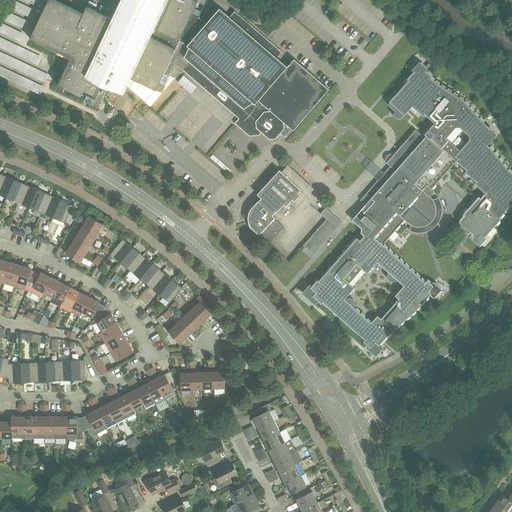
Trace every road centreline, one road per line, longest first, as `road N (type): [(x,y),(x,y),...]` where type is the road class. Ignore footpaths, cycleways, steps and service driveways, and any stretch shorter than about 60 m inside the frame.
road 1 (tertiary): [(342,422),(270,317),(217,263),(117,185),(0,128)]
road 2 (tertiary): [(342,422),(441,360),(511,301)]
road 3 (residential): [(152,356),(108,293),(0,243)]
road 4 (residential): [(0,393),(72,397),(152,356)]
